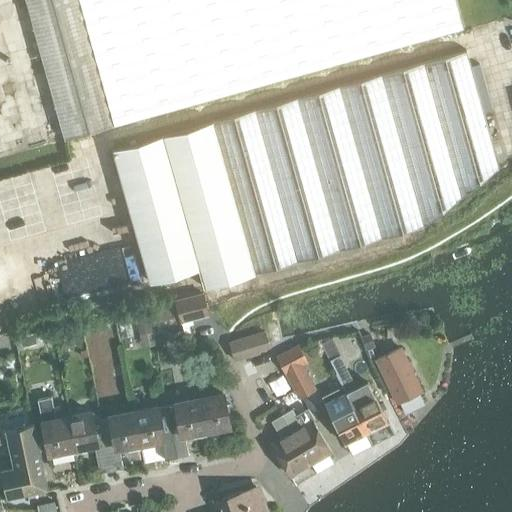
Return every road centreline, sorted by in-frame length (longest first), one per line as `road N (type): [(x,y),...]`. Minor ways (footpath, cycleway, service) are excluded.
road 1 (residential): [(261,462),(300,502),(398,438)]
road 2 (residential): [(78,511),(76,502),(205,480)]
